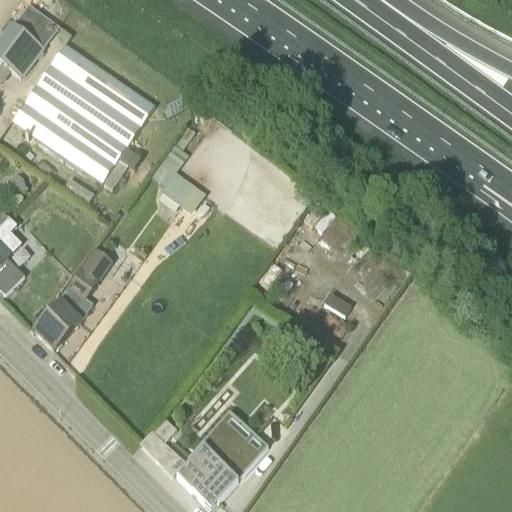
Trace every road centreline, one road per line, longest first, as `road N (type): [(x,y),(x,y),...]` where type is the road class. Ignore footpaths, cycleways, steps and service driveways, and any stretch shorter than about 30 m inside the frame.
road 1 (trunk): [(240,0),(511,188)]
road 2 (tertiary): [(170,511),(0,338)]
road 3 (motorway): [(511,115),(393,27)]
road 4 (motorway): [(511,71),(393,27)]
